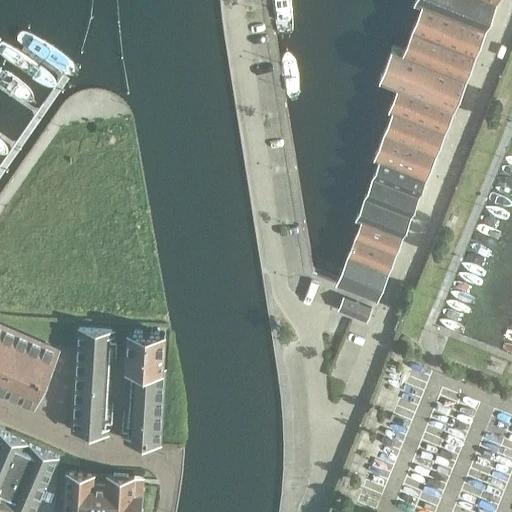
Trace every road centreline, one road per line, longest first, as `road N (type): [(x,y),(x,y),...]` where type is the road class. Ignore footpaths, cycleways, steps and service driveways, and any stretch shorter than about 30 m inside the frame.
road 1 (unclassified): [(323,467),(511,4)]
road 2 (unclassified): [(235,0),(281,291),(310,332),(323,467)]
road 3 (residential): [(166,511),(173,463),(87,449),(0,411)]
